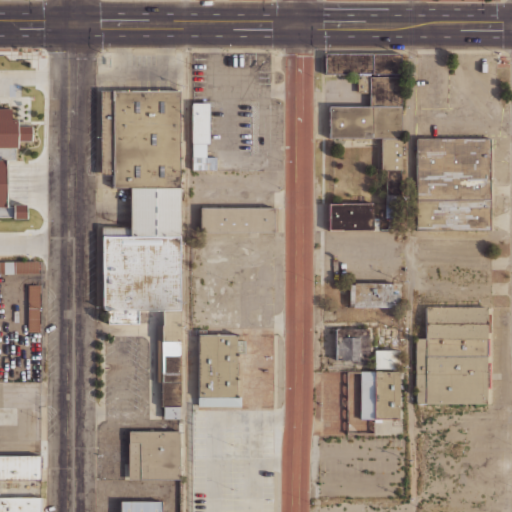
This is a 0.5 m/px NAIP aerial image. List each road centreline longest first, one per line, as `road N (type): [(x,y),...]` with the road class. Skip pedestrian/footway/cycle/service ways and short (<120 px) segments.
road 1 (tertiary): [(71,23),(70,511)]
road 2 (tertiary): [(296,511),(299,24)]
road 3 (primary): [(0,22),(299,24)]
road 4 (primary): [(299,24),(511,25)]
